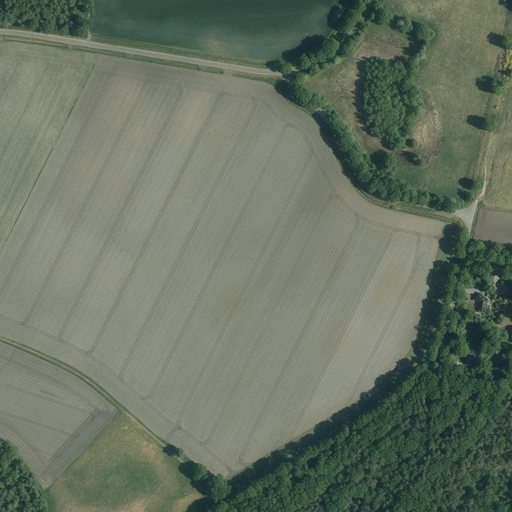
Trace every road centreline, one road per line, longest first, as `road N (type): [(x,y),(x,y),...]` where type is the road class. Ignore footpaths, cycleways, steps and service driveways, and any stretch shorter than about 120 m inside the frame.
road 1 (track): [(459,268),(441,341),(414,381),(377,414),(230,503)]
road 2 (unclassified): [(287,71),(0,32)]
road 3 (track): [(0,338),(91,382),(230,503)]
road 4 (unclassified): [(471,216),(366,185),(319,109),(295,94),(287,71)]
